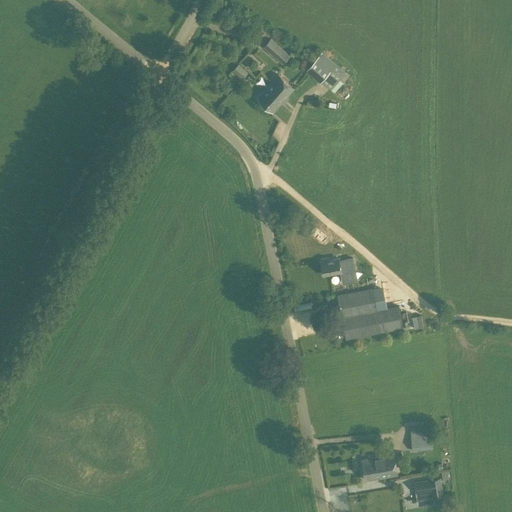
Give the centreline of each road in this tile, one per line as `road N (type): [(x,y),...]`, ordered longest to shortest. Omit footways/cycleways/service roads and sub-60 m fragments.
road 1 (unclassified): [(322,511),(253,168),(162,78)]
road 2 (track): [(162,78),(0,363)]
road 3 (track): [(253,168),(441,316),(511,325)]
road 4 (unclassified): [(162,78),(66,0)]
